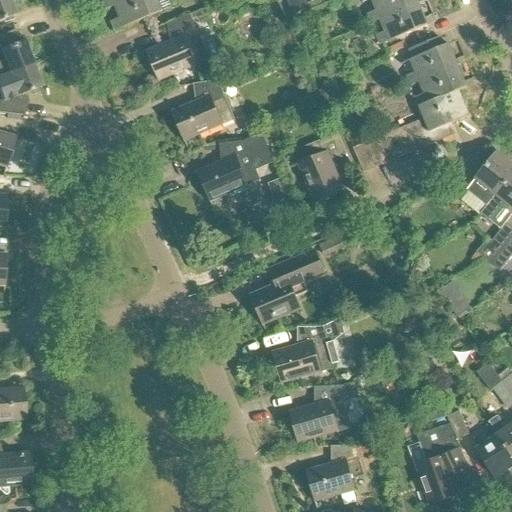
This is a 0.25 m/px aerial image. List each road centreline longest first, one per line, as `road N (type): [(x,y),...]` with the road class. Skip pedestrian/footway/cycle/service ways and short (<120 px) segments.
road 1 (residential): [(511,115),(394,200),(178,295)]
road 2 (residential): [(262,511),(178,295)]
road 3 (residential): [(95,126),(62,148),(48,193),(48,326)]
road 4 (residential): [(178,295),(95,126)]
road 5 (residential): [(48,326),(67,511)]
road 6 (residential): [(48,326),(114,317),(178,295)]
road 7 (residential): [(95,126),(50,0)]
